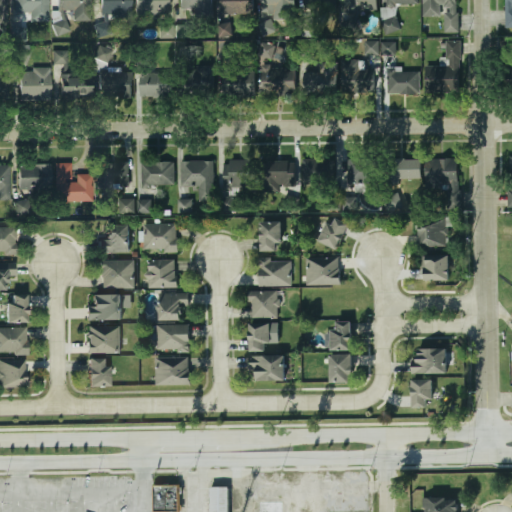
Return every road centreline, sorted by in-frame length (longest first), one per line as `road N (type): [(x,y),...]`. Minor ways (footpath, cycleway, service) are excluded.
road 1 (residential): [(511,124),(0,132)]
road 2 (secondary): [(0,462),(511,455)]
road 3 (residential): [(487,456),(483,0)]
road 4 (residential): [(378,391),(361,402),(0,409)]
road 5 (secondary): [(511,432),(267,437)]
road 6 (residential): [(56,408),(55,262)]
road 7 (residential): [(221,405),(218,262)]
road 8 (secondary): [(140,438),(0,438)]
road 9 (residential): [(382,256),(378,391)]
road 10 (secondary): [(267,437),(140,438)]
